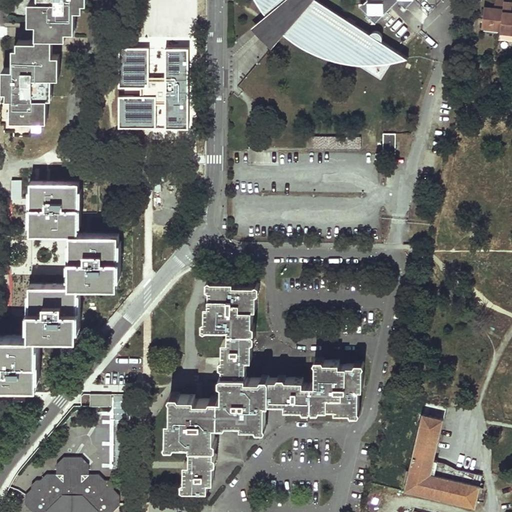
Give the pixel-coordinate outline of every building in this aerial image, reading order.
[(6,126),(16,126),(16,131),(33,131),(33,127),(43,126),(43,119),(43,113),(47,112),(48,103),(43,103),(43,98),(48,98),(48,91),(52,91),(52,81),(48,81),(48,76),(52,76),(55,76),(55,69),(59,69),(59,60),(55,60),(55,54),(52,54),(52,52),(52,36),(60,36),(66,36),(66,29),(71,29),(71,22),(75,22),(75,13),(71,13),(71,8),(76,8),(83,8),(83,1),(83,0),(42,0),(38,0),(34,0),(34,6),(30,6),(29,15),(33,15),(33,22),(37,22),(37,24),(37,40),(29,40),(18,40),(18,47),(18,54),(13,54),(13,64),(18,63),(17,68),(13,68),(7,68),(7,74),(2,74),(2,76),(2,83),(7,83),(7,90),(7,97),(7,103),(2,103),(2,112),(7,112),(6,119),(6,126)] [(283,0),(265,15),(250,28),(260,38),(271,49),(284,34),(312,0),(283,0)] [(265,15),(283,0),(254,0),(261,9),(265,15)] [(381,42),(369,34),(315,0),(312,0),(284,34),(295,42),(311,52),(326,58),(343,62),(360,65),(376,64),(389,62),(397,60),(407,58),(381,42)] [(366,0),(360,7),(375,22),(397,0),(406,8),(413,0),(366,0)] [(503,3),(503,0),(494,0),(493,8),(484,7),(481,26),(500,28),(503,3)] [(511,12),(511,13),(511,3),(503,3),(500,28),(500,31),(511,32),(511,12)] [(373,31),(370,33),(369,34),(381,42),(382,39),(382,36),(381,33),(379,31),(376,30),(373,31)] [(120,127),(188,127),(188,48),(167,48),(167,77),(149,77),(149,47),(119,47),(119,86),(141,86),(141,95),(120,95),(120,127)] [(380,78),(389,62),(376,64),(360,65),(380,78)] [(395,154),(395,133),(383,133),(382,153),(395,154)] [(360,147),(360,139),(312,139),(312,147),(360,147)] [(78,232),(79,181),(31,180),(31,232),(71,232),(78,232)] [(187,210),(192,191),(173,185),(167,204),(187,210)] [(118,284),(119,233),(78,232),(71,232),(70,284),(78,284),(118,284)] [(257,292),(254,290),(254,283),(233,283),(233,279),(213,279),(213,286),(211,288),(210,288),(210,289),(209,303),(205,303),(205,318),(205,319),(208,319),(208,327),(229,327),(229,331),(249,331),(249,323),(251,323),(252,322),(252,307),(256,307),(257,292)] [(78,336),(78,284),(70,284),(31,283),(30,335),(38,335),(78,336)] [(252,340),(252,339),(249,338),(249,331),(229,331),(228,339),(223,339),(223,356),(223,357),(226,359),(225,365),(223,365),(223,372),(226,372),(247,373),(247,357),(252,358),(252,340)] [(0,386),(37,386),(38,335),(30,335),(0,334),(0,386)] [(362,387),(363,367),(355,367),(355,364),(339,364),(339,360),(325,360),(324,360),(323,363),(315,363),(315,382),(311,383),(311,404),(318,404),(320,407),(335,407),(335,411),(349,411),(350,411),(351,408),(358,408),(359,387),(362,387)] [(270,401),(270,380),(263,380),(262,378),(261,377),(247,377),(247,373),(226,372),(226,379),(223,381),(222,396),(219,396),(219,402),(219,417),(225,418),(226,421),(227,420),(242,420),(242,424),(257,424),(258,424),(258,422),(265,421),(266,401),(270,401)] [(311,404),(311,383),(303,383),(303,377),(286,377),(285,377),(284,379),(279,380),(278,378),(277,377),(270,377),(270,380),(270,401),(285,401),(285,407),(302,407),(303,407),(303,404),(311,404)] [(219,417),(219,402),(212,402),(211,399),(196,398),(196,395),(180,394),(180,398),(172,398),(171,418),(168,418),(167,439),(174,439),(175,442),(176,442),(191,442),(191,446),(211,446),(211,440),(213,438),(215,423),(219,423),(219,417)] [(111,407),(110,395),(90,395),(89,407),(111,407)] [(475,506),(482,474),(462,469),(461,471),(459,480),(434,474),(437,462),(433,461),(443,419),(422,414),(405,490),(475,506)] [(128,469),(128,420),(109,420),(110,469),(128,469)] [(214,454),(214,446),(211,446),(191,446),(191,461),(185,461),(185,479),(185,480),(188,481),(187,488),(209,488),(209,480),(214,480),(214,463),(214,462),(213,461),(211,460),(211,455),(214,454)] [(89,474),(89,465),(81,457),(63,458),(56,465),(56,474),(63,482),(81,482),(89,474)] [(459,480),(461,471),(445,463),(437,462),(434,474),(459,480)] [(112,511),(120,505),(120,495),(113,489),(113,485),(109,480),(104,480),(98,474),(89,474),(81,482),(63,482),(56,474),(46,475),(40,480),(36,480),(31,485),(31,489),(25,496),(25,505),(31,511),(112,511)]
